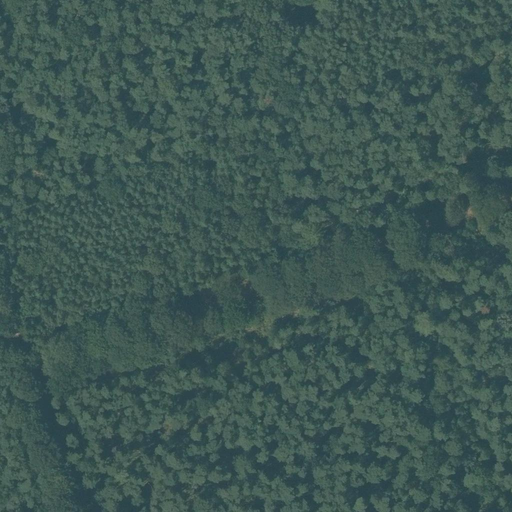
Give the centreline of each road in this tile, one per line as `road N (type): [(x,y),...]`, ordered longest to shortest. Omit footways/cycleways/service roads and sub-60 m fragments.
road 1 (track): [(73,511),(0,264)]
road 2 (unknown): [(0,41),(83,28),(168,0)]
